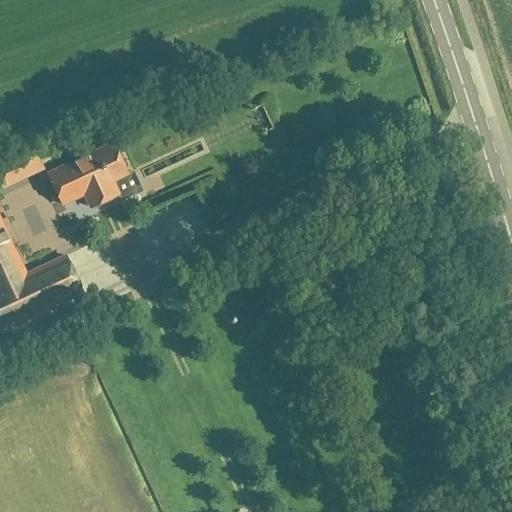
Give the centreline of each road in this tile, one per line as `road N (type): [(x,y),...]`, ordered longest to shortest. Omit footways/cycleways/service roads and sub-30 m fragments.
road 1 (unknown): [(0,309),(471,117)]
road 2 (tertiary): [(511,250),(434,0)]
